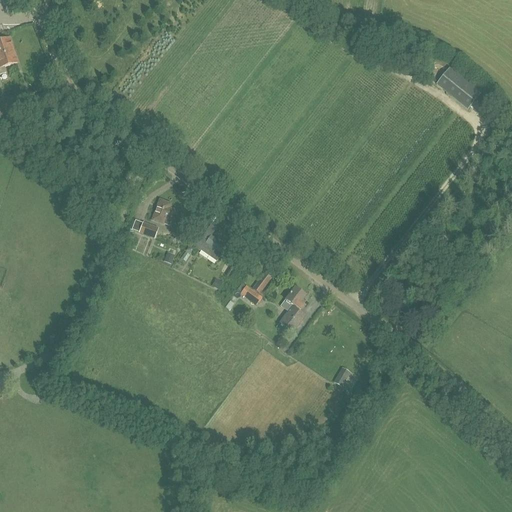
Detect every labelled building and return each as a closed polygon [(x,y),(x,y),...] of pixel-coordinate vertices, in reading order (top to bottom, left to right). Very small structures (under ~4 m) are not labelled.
[(0,41),(0,55),(14,51),(10,39),(0,41)] [(18,64),(14,51),(0,55),(0,75),(6,73),(5,68),(18,64)] [(450,69),(437,86),(468,111),(482,94),(450,69)] [(0,122),(2,122),(1,118),(20,113),(16,98),(0,102),(0,122)] [(153,221),(163,225),(165,219),(171,221),(175,211),(169,209),(171,205),(160,201),(153,221)] [(139,233),(139,234),(154,239),(158,229),(143,224),(139,233)] [(197,236),(186,251),(191,254),(194,250),(191,248),(193,245),(196,247),(195,248),(200,252),(203,248),(219,258),(227,247),(220,242),(220,241),(217,239),(217,240),(211,236),(212,235),(206,231),(202,238),(197,236)] [(171,264),(174,257),(166,255),(164,262),(171,264)] [(252,289),(260,295),(273,277),(266,271),(252,289)] [(240,295),(256,307),(263,298),(246,287),(240,295)] [(292,305),(289,310),(303,320),(305,317),(300,313),(305,306),(300,303),(305,297),(294,289),(286,301),(292,305)] [(303,320),(289,310),(279,323),(293,333),(303,320)]
